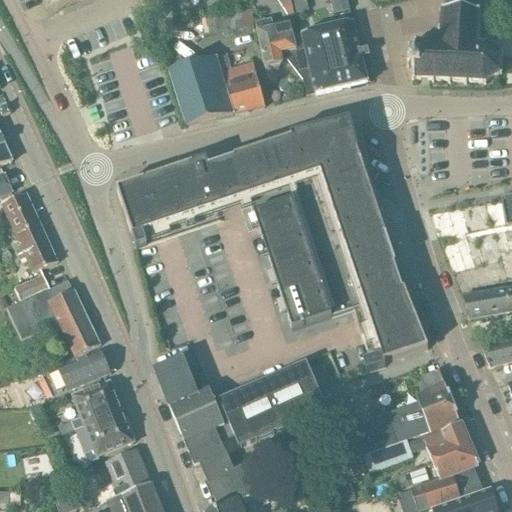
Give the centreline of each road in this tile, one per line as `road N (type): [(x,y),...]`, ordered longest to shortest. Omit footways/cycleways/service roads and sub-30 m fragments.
road 1 (residential): [(511,486),(426,270),(390,144),(387,103)]
road 2 (secondary): [(131,382),(0,85)]
road 3 (residential): [(84,164),(387,103)]
road 4 (unclassified): [(131,382),(135,320),(84,164)]
road 5 (unclassified): [(84,164),(0,32)]
road 6 (secondary): [(181,511),(131,382)]
road 7 (unclassified): [(84,164),(27,43)]
road 8 (residential): [(387,103),(511,106)]
